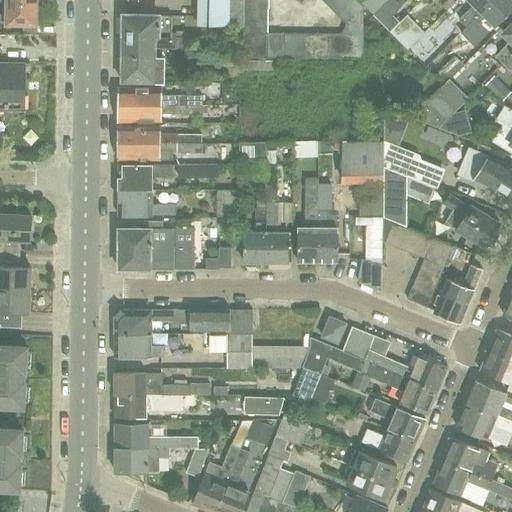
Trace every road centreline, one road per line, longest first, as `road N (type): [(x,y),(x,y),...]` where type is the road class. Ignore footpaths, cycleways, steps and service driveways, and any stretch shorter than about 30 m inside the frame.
road 1 (residential): [(84,286),(331,288),(470,347)]
road 2 (tertiary): [(81,481),(84,286)]
road 3 (tertiary): [(86,181),(88,0)]
road 4 (residential): [(470,347),(403,511)]
